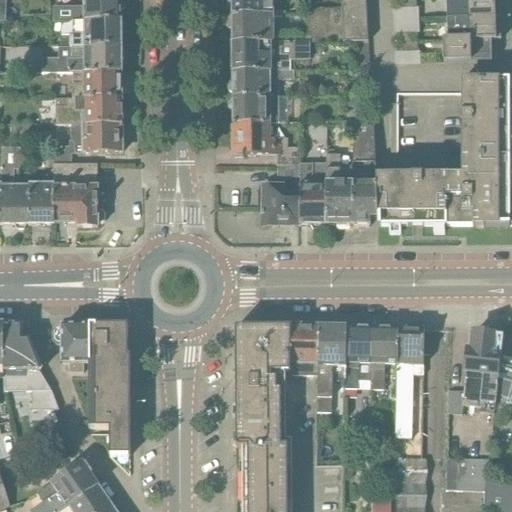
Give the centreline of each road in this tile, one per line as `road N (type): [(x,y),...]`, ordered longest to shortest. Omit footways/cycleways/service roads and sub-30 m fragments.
road 1 (tertiary): [(511,271),(214,273)]
road 2 (tertiary): [(216,296),(511,293)]
road 3 (residential): [(36,331),(96,457),(138,511)]
road 4 (residential): [(178,169),(177,0)]
road 5 (residential): [(444,77),(383,77),(381,0)]
